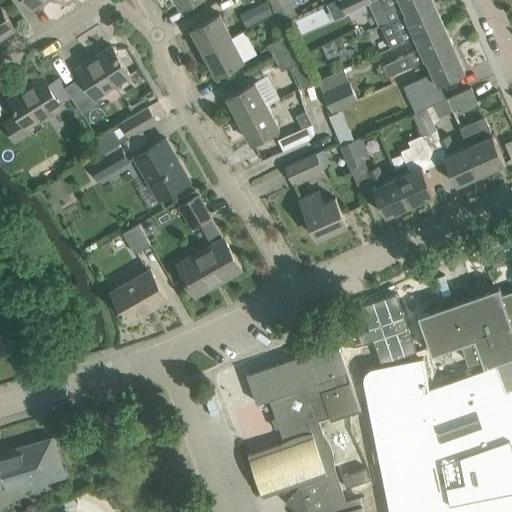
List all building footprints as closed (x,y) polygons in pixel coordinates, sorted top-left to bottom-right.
[(26,0),(32,9),(46,0),(26,0)] [(332,0),(327,3),(334,19),(370,2),(370,0),(332,0)] [(378,0),(383,9),(375,13),(381,26),(406,14),(434,1),(433,0),(378,0)] [(387,39),(391,47),(416,36),(444,23),(434,1),(406,14),(412,28),(387,39)] [(0,37),(15,27),(4,10),(0,3),(0,37)] [(192,27),(204,51),(231,36),(219,13),(192,27)] [(396,58),(401,69),(426,58),(454,45),(444,23),(416,36),(420,47),(396,58)] [(268,43),(275,56),(294,46),(288,33),(268,43)] [(204,51),(217,74),(244,60),(231,36),(204,51)] [(77,67),(95,96),(130,73),(112,45),(77,67)] [(404,84),(416,110),(439,100),(433,85),(466,71),(454,45),(426,58),(426,59),(427,58),(433,71),(404,84)] [(275,56),(282,70),(301,60),(294,46),(275,56)] [(62,102),(54,91),(44,74),(9,97),(18,112),(4,121),(17,141),(33,130),(29,123),(62,102)] [(358,98),(349,78),(323,90),(332,110),(358,98)] [(228,95),(240,118),(268,104),(256,80),(228,95)] [(454,109),(460,106),(463,112),(479,104),(471,86),(448,96),(454,109)] [(422,134),(423,135),(438,128),(428,106),(440,101),(439,100),(416,110),(416,111),(413,112),(422,133),(422,134)] [(240,118),(252,142),(280,127),(268,104),(240,118)] [(461,124),(484,114),(479,104),(456,115),(461,124)] [(106,150),(118,143),(156,121),(147,105),(98,135),(100,138),(99,139),(106,150)] [(341,109),(328,115),(341,140),(353,134),(341,109)] [(315,132),(314,123),(306,110),(297,115),(303,127),(296,131),(302,141),(309,137),(315,132)] [(461,126),(469,144),(482,173),(506,162),(485,115),(461,126)] [(411,170),(398,175),(411,204),(435,193),(423,165),(434,160),(423,135),(422,134),(409,139),(411,145),(401,149),(411,170)] [(482,173),(469,144),(456,150),(449,134),(439,139),(446,153),(444,154),(457,183),(482,173)] [(362,135),(341,144),(351,167),(366,161),(363,154),(369,152),(362,135)] [(135,155),(159,197),(190,179),(178,159),(177,160),(173,153),(175,152),(166,137),(135,155)] [(90,164),(99,178),(128,160),(118,143),(106,150),(95,157),(97,160),(90,164)] [(286,166),(293,181),(331,164),(324,148),(286,166)] [(411,204),(398,175),(386,181),(379,166),(368,170),(375,186),(374,186),(387,215),(411,204)] [(324,202),(319,190),(301,198),(318,237),(348,223),(336,197),(324,202)] [(180,206),(192,226),(211,215),(199,194),(180,206)] [(151,244),(138,222),(122,231),(135,253),(151,244)] [(179,263),(196,292),(220,278),(221,280),(242,268),(224,237),(179,263)] [(168,297),(150,266),(112,288),(123,309),(122,310),(124,314),(126,313),(130,320),(148,309),(147,306),(154,302),(156,304),(168,297)] [(433,352),(464,341),(471,360),(484,356),(487,364),(497,393),(508,389),(508,390),(511,388),(511,289),(503,293),(500,285),(419,313),(433,352)] [(331,415),(332,418),(361,408),(341,351),(338,342),(308,353),(308,352),(248,372),(258,402),(270,398),(276,416),(272,417),(276,427),(280,426),(284,439),(281,441),(249,452),(263,495),(296,484),(299,483),(299,484),(286,500),(300,511),(350,511),(347,499),(334,463),(334,458),(334,455),(334,451),(333,448),(332,444),(329,439),(324,433),(319,419),(331,415)] [(369,391),(369,395),(370,400),(392,511),(511,511),(511,388),(508,390),(508,389),(497,393),(487,364),(444,379),(440,368),(377,381),(374,383),(372,384),(370,386),(369,389),(369,391)] [(65,474),(59,455),(54,436),(49,438),(50,441),(41,444),(40,440),(7,450),(8,455),(0,458),(0,456),(0,487),(28,479),(29,485),(65,474)]
